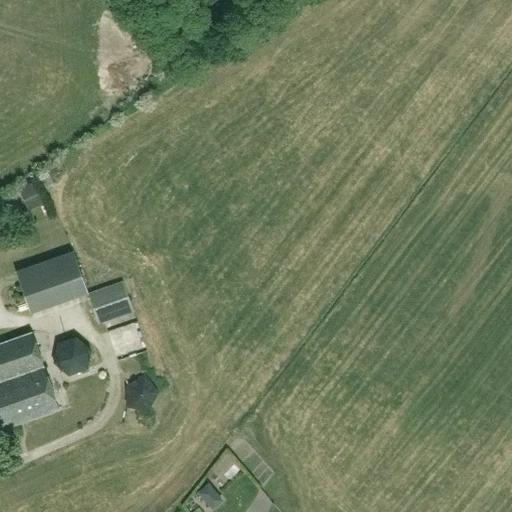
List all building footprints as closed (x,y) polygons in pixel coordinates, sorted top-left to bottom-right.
[(28,318),(87,303),(76,257),(16,271),(28,318)] [(123,282),(99,289),(91,292),(87,293),(98,325),(134,313),(123,282)] [(108,333),(114,359),(140,353),(134,327),(108,333)] [(0,389),(0,381),(43,367),(31,332),(0,343),(0,429),(12,425),(0,389)] [(62,380),(86,373),(76,340),(53,346),(62,380)] [(0,381),(0,389),(12,425),(58,409),(43,367),(0,381)] [(132,385),(124,407),(146,415),(154,393),(132,385)]
